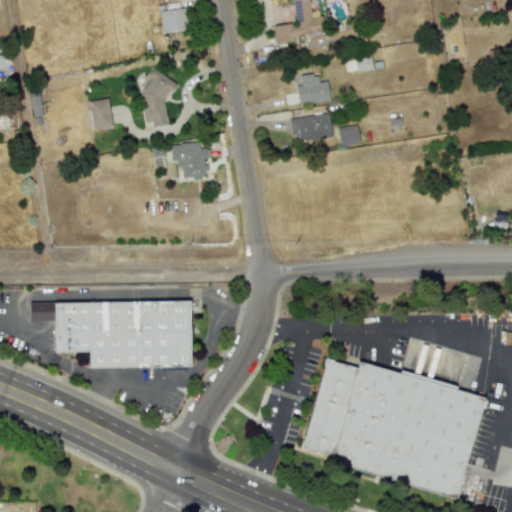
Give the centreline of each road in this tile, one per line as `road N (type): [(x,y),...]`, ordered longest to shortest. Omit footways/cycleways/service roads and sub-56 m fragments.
road 1 (residential): [(153,511),(198,417),(242,358),(262,295),(219,0)]
road 2 (residential): [(511,263),(0,270)]
road 3 (secondary): [(310,511),(0,372)]
road 4 (secondary): [(0,403),(230,511)]
